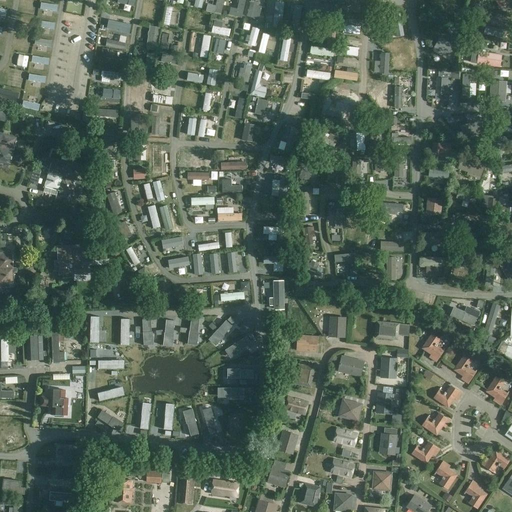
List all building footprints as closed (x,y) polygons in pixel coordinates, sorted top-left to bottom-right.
[(203,0),(196,0),(194,8),(202,9),(203,0)] [(208,4),(206,12),(220,15),(223,0),(216,0),(215,6),(208,4)] [(231,8),(229,15),(241,17),(245,0),(239,0),(237,9),(231,8)] [(509,0),(494,0),(499,8),(511,2),(509,0)] [(251,1),(247,17),(253,18),(253,19),(258,20),(261,7),(256,6),(257,2),(251,1)] [(276,2),(273,27),(281,28),(284,3),(276,2)] [(29,5),(28,16),(40,18),(41,6),(29,5)] [(302,7),(294,5),(291,25),(299,27),(302,7)] [(162,8),(151,6),(148,24),(159,26),(162,8)] [(167,7),(164,25),(169,26),(169,25),(174,25),(175,16),(171,16),(172,8),(167,7)] [(210,16),(190,12),(189,18),(208,22),(210,16)] [(191,25),(209,30),(211,23),(193,19),(191,25)] [(213,26),(211,33),(228,36),(230,29),(221,28),(222,23),(214,22),(213,26)] [(129,34),(130,26),(108,23),(107,30),(129,34)] [(325,24),(317,23),(315,40),(322,42),(325,24)] [(25,24),(24,35),(37,36),(38,25),(25,24)] [(344,25),(343,33),(360,35),(361,27),(344,25)] [(159,29),(150,27),(146,47),(155,48),(159,29)] [(247,36),(245,41),(248,42),(248,45),(254,46),(259,29),(252,28),(250,37),(247,36)] [(440,38),(432,50),(445,58),(450,51),(451,52),(457,42),(460,44),(467,33),(462,30),(452,45),(440,38)] [(171,35),(163,34),(160,49),(168,50),(171,35)] [(263,34),(258,52),(264,54),(269,36),(263,34)] [(210,37),(203,36),(199,57),(206,59),(210,37)] [(226,40),(215,38),(212,53),(223,55),(226,40)] [(283,39),(280,61),(287,62),(291,40),(283,39)] [(126,43),(106,40),(105,47),(124,50),(126,43)] [(394,49),(406,46),(405,40),(392,42),(394,49)] [(335,50),(311,46),(309,54),(334,58),(335,50)] [(338,54),(359,57),(360,49),(339,47),(338,54)] [(473,51),(471,63),(495,67),(497,55),(473,51)] [(141,64),(140,72),(151,74),(154,54),(147,53),(145,64),(141,64)] [(388,74),(388,54),(380,53),(380,74),(388,74)] [(124,61),(104,58),(103,67),(123,70),(124,61)] [(240,68),(238,80),(248,82),(251,66),(244,65),(243,69),(240,68)] [(335,71),(334,78),(357,81),(358,74),(352,73),(353,69),(347,68),(347,73),(335,71)] [(209,70),(207,85),(214,86),(216,71),(209,70)] [(307,70),(306,77),(319,79),(319,83),(324,83),(325,80),(329,81),(330,74),(307,70)] [(100,77),(118,79),(119,73),(101,71),(100,77)] [(250,95),(264,98),(266,88),(259,87),(262,73),(256,71),(250,95)] [(203,75),(188,73),(186,82),(202,84),(203,75)] [(463,75),(462,95),(469,96),(469,81),(476,82),(477,75),(463,75)] [(137,85),(136,92),(147,93),(149,77),(143,76),(142,86),(137,85)] [(451,79),(437,78),(436,93),(450,94),(451,79)] [(499,79),(491,78),(489,98),(497,99),(497,102),(505,102),(506,82),(499,81),(499,79)] [(350,90),(334,87),(333,95),(349,98),(350,90)] [(377,99),(377,105),(382,112),(389,112),(389,88),(383,88),(383,96),(379,96),(378,99),(377,99)] [(119,101),(120,92),(103,90),(102,99),(119,101)] [(206,94),(202,110),(208,111),(211,95),(206,94)] [(173,98),(154,95),(153,102),(172,105),(173,98)] [(134,97),(134,100),(138,101),(137,107),(141,108),(141,113),(146,113),(148,98),(134,97)] [(245,100),(239,98),(234,118),(241,120),(245,100)] [(258,100),(255,114),(265,117),(269,102),(258,100)] [(26,102),(23,115),(28,117),(32,104),(26,102)] [(340,114),(341,106),(335,104),(333,112),(340,114)] [(3,108),(0,118),(0,120),(6,122),(9,110),(3,108)] [(137,125),(136,134),(145,135),(147,120),(142,119),(141,126),(137,125)] [(189,119),(187,136),(194,137),(196,120),(189,119)] [(198,137),(204,138),(206,121),(200,120),(198,137)] [(476,122),(460,126),(463,138),(479,133),(476,122)] [(252,142),(254,126),(245,125),(243,141),(252,142)] [(291,128),(284,151),(293,153),(300,131),(291,128)] [(102,130),(101,146),(108,147),(109,138),(113,138),(113,130),(102,130)] [(323,132),(318,139),(333,148),(335,143),(327,138),(328,135),(323,132)] [(2,134),(0,142),(0,148),(13,152),(17,138),(2,134)] [(391,138),(391,144),(411,144),(411,138),(397,138),(397,134),(392,134),(391,138)] [(491,138),(490,154),(500,155),(501,138),(491,138)] [(442,154),(443,143),(433,143),(432,153),(442,154)] [(136,153),(135,160),(145,161),(146,146),(141,146),(141,153),(136,153)] [(0,148),(0,163),(9,166),(13,152),(0,148)] [(210,153),(191,151),(190,161),(210,163),(210,153)] [(395,178),(403,178),(403,152),(394,153),(395,178)] [(76,181),(81,167),(81,165),(75,163),(73,161),(75,157),(69,155),(66,163),(62,177),(76,181)] [(462,156),(458,169),(467,172),(466,174),(479,179),(485,164),(462,156)] [(322,160),(302,158),(301,165),(321,167),(322,160)] [(48,173),(62,177),(66,163),(52,159),(48,173)] [(113,161),(104,162),(106,181),(112,180),(111,168),(114,168),(113,161)] [(361,161),(353,161),(352,177),(361,177),(361,161)] [(287,172),(286,176),(293,177),(294,167),(277,165),(277,171),(287,172)] [(146,169),(136,170),(137,179),(147,179),(146,169)] [(449,171),(429,169),(428,178),(448,180),(449,171)] [(40,174),(32,172),(29,184),(37,186),(40,174)] [(56,196),(58,191),(62,177),(48,173),(44,187),(45,187),(43,192),(56,196)] [(77,188),(83,189),(84,183),(76,181),(62,177),(58,191),(60,191),(59,193),(60,195),(64,196),(66,195),(66,193),(72,195),(75,184),(78,185),(77,188)] [(222,180),(222,192),(242,192),(242,186),(231,186),(231,180),(222,180)] [(157,202),(165,200),(160,181),(152,183),(157,202)] [(149,184),(143,185),(148,202),(154,201),(154,198),(153,199),(149,184)] [(301,216),(309,216),(309,193),(301,193),(301,216)] [(117,194),(111,195),(115,211),(121,210),(117,194)] [(59,204),(60,198),(46,195),(45,201),(59,204)] [(191,198),(192,206),(214,205),(214,196),(191,198)] [(483,196),(482,207),(486,207),(485,214),(497,215),(497,213),(505,214),(506,206),(498,205),(498,200),(494,199),(494,197),(483,196)] [(103,200),(96,199),(93,209),(100,211),(103,200)] [(425,213),(439,214),(440,200),(426,199),(425,213)] [(362,211),(354,212),(355,218),(370,216),(367,200),(360,201),(362,211)] [(332,207),(332,213),(336,213),(335,228),(342,228),(343,203),(336,203),(336,207),(332,207)] [(383,203),(381,221),(387,222),(388,214),(394,215),(394,212),(402,212),(402,205),(383,203)] [(147,208),(153,230),(160,228),(155,206),(147,208)] [(291,208),(270,207),(269,214),(290,216),(291,208)] [(165,232),(171,230),(167,213),(161,214),(165,232)] [(242,214),(218,215),(218,222),(242,221),(242,214)] [(126,221),(120,224),(125,236),(132,234),(126,221)] [(310,227),(302,229),(303,236),(305,235),(307,245),(313,244),(312,237),(315,237),(313,227),(310,227)] [(423,233),(423,244),(451,245),(451,234),(423,233)] [(24,235),(16,236),(17,243),(25,242),(24,235)] [(182,238),(161,242),(162,250),(183,246),(182,238)] [(218,242),(198,245),(199,252),(219,248),(218,242)] [(384,242),(384,251),(404,251),(404,242),(384,242)] [(72,260),(87,259),(86,245),(71,246),(72,260)] [(72,260),(71,246),(57,246),(57,261),(72,260)] [(126,251),(134,266),(140,262),(132,247),(126,251)] [(237,273),(235,253),(228,254),(230,273),(237,273)] [(0,254),(0,269),(13,269),(12,254),(0,254)] [(203,276),(201,254),(193,255),(195,276),(203,276)] [(219,274),(217,254),(209,255),(212,275),(219,274)] [(356,261),(355,254),(334,255),(335,263),(356,261)] [(511,262),(511,257),(511,255),(497,263),(507,280),(511,277),(511,274),(507,266),(511,262)] [(188,257),(167,261),(169,270),(190,266),(188,257)] [(395,257),(387,257),(387,281),(396,281),(395,257)] [(446,258),(419,257),(419,267),(446,268),(446,258)] [(87,259),(72,260),(73,275),(88,274),(87,259)] [(73,278),(73,275),(72,260),(57,261),(54,261),(55,271),(58,271),(58,276),(62,276),(62,278),(73,278)] [(307,263),(305,268),(320,274),(322,269),(317,267),(318,264),(311,261),(310,264),(307,263)] [(453,264),(451,276),(465,279),(468,267),(453,264)] [(487,264),(484,288),(492,289),(495,265),(487,264)] [(10,283),(14,283),(13,269),(0,269),(0,288),(10,288),(10,283)] [(317,288),(295,289),(295,297),(317,297),(317,288)] [(222,302),(222,310),(241,309),(240,301),(222,302)] [(500,307),(492,304),(483,333),(491,335),(500,307)] [(476,318),(452,307),(448,315),(473,326),(476,318)] [(231,317),(227,320),(232,325),(236,321),(231,317)] [(330,317),(329,337),(344,338),(345,318),(330,317)] [(89,342),(99,342),(99,318),(90,318),(89,342)] [(144,345),(153,344),(151,320),(142,320),(144,345)] [(164,345),(172,346),(175,321),(166,320),(164,345)] [(192,320),(188,344),(197,346),(201,322),(192,320)] [(216,345),(232,326),(226,321),(210,339),(216,345)] [(217,327),(212,323),(208,326),(214,331),(217,327)] [(396,335),(398,335),(399,325),(397,325),(397,324),(382,323),(381,329),(376,329),(375,337),(393,339),(394,335),(396,335)] [(58,332),(51,332),(52,364),(60,363),(65,363),(64,352),(59,352),(58,332)] [(431,334),(421,349),(437,359),(440,355),(443,351),(436,347),(437,345),(436,345),(439,340),(431,334)] [(43,361),(42,336),(26,337),(27,362),(43,361)] [(297,336),(296,351),(316,352),(317,338),(297,336)] [(226,350),(230,357),(251,344),(246,337),(226,350)] [(8,339),(1,340),(1,362),(7,362),(8,362),(8,353),(15,353),(15,345),(8,345),(8,339)] [(501,343),(499,348),(505,351),(507,345),(501,343)] [(463,356),(453,370),(469,381),(475,373),(468,368),(469,367),(468,366),(471,361),(463,356)] [(341,357),(338,371),(350,374),(359,376),(362,362),(341,357)] [(381,358),(380,378),(395,379),(396,359),(381,358)] [(125,361),(99,361),(99,370),(125,370),(125,361)] [(315,369),(298,365),(294,385),(311,389),(315,369)] [(253,378),(253,370),(228,370),(228,378),(253,378)] [(433,376),(426,371),(423,375),(430,380),(433,376)] [(495,377),(485,392),(492,396),(501,402),(507,394),(500,390),(501,388),(500,387),(503,383),(495,377)] [(88,395),(89,382),(78,382),(78,394),(88,395)] [(439,390),(433,398),(447,408),(458,392),(450,386),(445,393),(444,392),(443,393),(439,390)] [(123,388),(97,394),(99,401),(124,395),(123,388)] [(243,396),(243,388),(218,388),(218,397),(243,396)] [(68,415),(69,398),(65,398),(66,390),(48,389),(48,396),(41,396),(41,406),(51,407),(51,414),(68,415)] [(0,399),(14,400),(14,391),(0,390),(0,399)] [(378,393),(376,413),(390,415),(393,395),(378,393)] [(284,411),(305,417),(309,402),(287,397),(284,411)] [(343,401),(339,416),(357,421),(361,405),(343,401)] [(151,404),(143,404),(141,429),(149,430),(151,404)] [(175,405),(166,404),(164,428),(174,429),(175,405)] [(211,407),(202,410),(210,435),(217,432),(213,418),(215,418),(211,407)] [(192,409),(183,412),(187,424),(191,436),(197,434),(199,434),(195,420),(192,409)] [(123,424),(113,417),(113,418),(102,411),(98,417),(118,431),(123,424)] [(427,417),(422,426),(436,435),(447,420),(438,414),(434,421),(433,420),(432,421),(427,417)] [(337,429),(334,442),(353,447),(357,434),(337,429)] [(283,431),(277,450),(292,455),(297,435),(283,431)] [(395,455),(397,435),(385,434),(384,434),(382,434),(380,454),(395,455)] [(22,439),(4,445),(6,450),(24,445),(22,439)] [(417,446),(411,454),(426,464),(436,448),(428,442),(423,449),(422,448),(422,449),(417,446)] [(51,447),(50,454),(66,455),(65,460),(71,460),(72,456),(72,448),(51,447)] [(495,450),(484,467),(493,472),(497,465),(498,466),(499,465),(504,468),(509,460),(495,450)] [(334,460),(331,473),(350,478),(354,465),(334,460)] [(441,464),(435,472),(442,477),(441,478),(442,479),(439,483),(447,489),(457,475),(441,464)] [(285,470),(284,469),(273,466),(272,466),(267,483),(284,488),(289,471),(285,470)] [(146,472),(146,479),(146,480),(146,483),(161,484),(161,482),(162,472),(147,471),(146,471),(146,472)] [(374,473),(373,489),(389,490),(390,474),(374,473)] [(250,475),(242,474),(241,481),(250,482),(250,475)] [(511,474),(503,489),(511,494),(511,474)] [(2,492),(24,495),(25,488),(21,487),(21,481),(3,479),(2,492)] [(180,479),(178,503),(191,504),(193,480),(180,479)] [(115,480),(114,501),(131,502),(132,481),(115,480)] [(214,481),(212,493),(236,497),(238,484),(214,481)] [(470,483),(465,492),(472,496),(471,498),(468,503),(477,509),(486,494),(470,483)] [(321,488),(304,484),(299,504),(316,508),(321,488)] [(495,489),(490,485),(487,491),(492,494),(495,489)] [(452,497),(446,493),(442,498),(448,503),(452,497)] [(351,511),(352,495),(336,494),(334,511),(337,511),(351,511)] [(412,501),(408,508),(414,511),(426,511),(430,506),(414,495),(411,500),(412,501)] [(259,501),(256,511),(274,511),(276,506),(259,501)]
